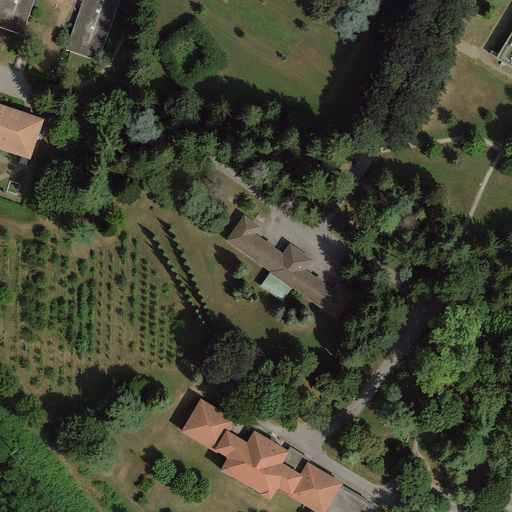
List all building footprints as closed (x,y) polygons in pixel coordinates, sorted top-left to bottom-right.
[(35,0),(0,0),(0,36),(21,44),(35,0)] [(121,0),(83,0),(66,53),(100,64),(121,0)] [(511,30),(495,58),(511,68),(511,30)] [(511,100),(511,92),(506,85),(491,96),(500,109),(511,100)] [(45,123),(0,107),(0,152),(31,163),(45,123)] [(259,229),(243,217),(225,242),(337,321),(356,294),(339,282),(333,290),(306,272),(314,261),(291,245),(283,256),(254,236),(259,229)] [(236,421),(199,399),(179,433),(228,461),(220,474),(270,503),(277,491),(313,511),(368,511),(373,505),(342,487),(343,485),(308,464),(300,477),(282,466),(289,454),(253,434),(247,445),(228,434),(236,421)] [(511,483),(498,480),(492,501),(511,506),(511,483)]
